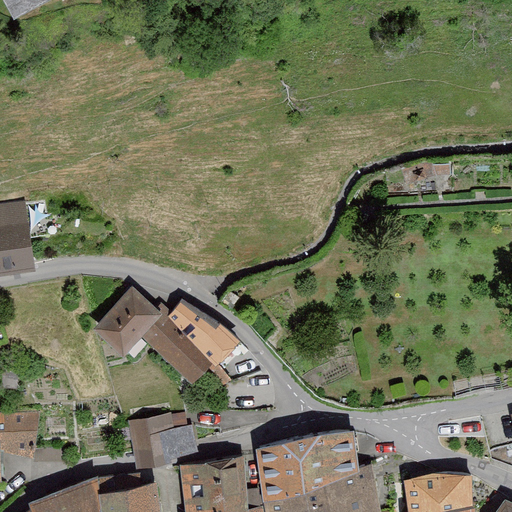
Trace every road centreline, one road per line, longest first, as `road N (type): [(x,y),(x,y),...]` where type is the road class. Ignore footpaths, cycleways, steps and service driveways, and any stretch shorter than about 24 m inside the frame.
road 1 (residential): [(0,276),(64,263),(117,266),(197,294),(235,322),(306,406)]
road 2 (residential): [(6,511),(98,465),(206,449),(306,406)]
road 3 (residential): [(511,477),(387,416)]
road 4 (residential): [(387,416),(511,396)]
